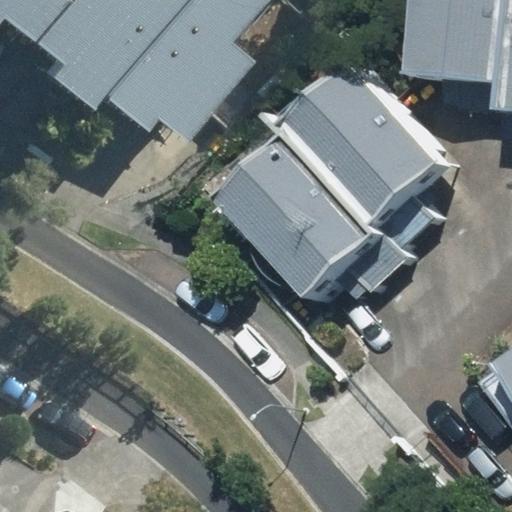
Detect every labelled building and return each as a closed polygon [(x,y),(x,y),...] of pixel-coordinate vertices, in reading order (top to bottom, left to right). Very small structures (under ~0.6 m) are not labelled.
[(41,69),(86,100),(93,90),(139,122),(147,111),(184,137),(242,54),(221,39),(248,0),(0,0),(0,14),(53,52),(41,69)] [(511,80),(511,0),(448,0),(441,74),(511,80)] [(484,172),(396,66),(324,125),(335,138),(412,232),(484,172)] [(412,232),(335,138),(252,207),(337,310),(420,241),(412,232)] [(511,375),(502,383),(511,396),(511,375)]
